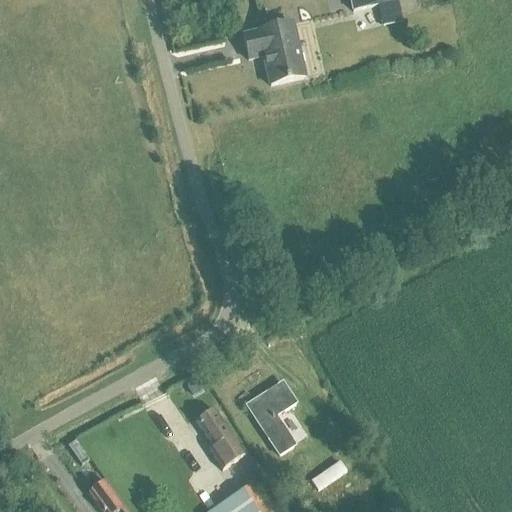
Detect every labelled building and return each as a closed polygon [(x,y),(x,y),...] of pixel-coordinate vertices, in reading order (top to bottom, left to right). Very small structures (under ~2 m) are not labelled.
[(350,0),(353,12),(396,2),(395,0),(350,0)] [(263,58),(270,88),(304,80),(291,25),(257,33),(258,35),(242,38),(248,61),(263,58)] [(296,449),(277,419),(295,408),(282,386),(247,408),(279,459),(296,449)] [(213,451),(208,453),(222,473),(244,459),(213,413),(195,425),(213,451)] [(340,462),(311,482),(318,493),(347,473),(340,462)] [(280,511),(260,481),(213,511),(280,511)] [(124,511),(105,485),(88,497),(99,511),(124,511)]
